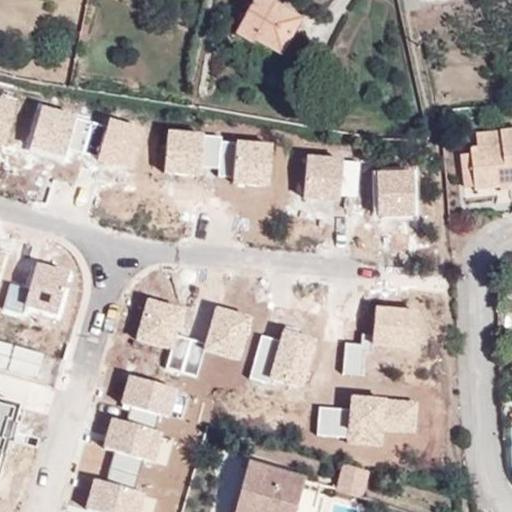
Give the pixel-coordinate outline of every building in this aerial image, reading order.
[(275,1),(273,0),(253,0),(237,33),(255,42),(256,39),(282,53),(300,18),(274,4),(275,1)] [(20,107),(0,100),(0,144),(6,147),(20,107)] [(80,118),(39,105),(26,144),(67,157),(80,118)] [(144,132),(109,121),(96,159),(131,170),(144,132)] [(511,130),(499,132),(501,145),(476,147),(470,148),(471,155),(474,189),(474,191),(511,186),(511,130)] [(501,145),(499,132),(475,135),(476,147),(501,145)] [(200,135),(167,133),(164,175),(197,177),(200,135)] [(275,145),(237,141),(233,186),(272,189),(275,145)] [(342,159),(307,155),(302,199),(336,203),(342,159)] [(463,190),(474,189),(471,155),(460,156),(463,190)] [(412,169),(374,173),(378,218),(416,215),(412,169)] [(68,274),(35,265),(29,290),(10,285),(3,309),(22,314),(24,307),(57,315),(68,274)] [(173,334),(180,309),(144,298),(131,342),(167,353),(163,368),(197,378),(204,351),(239,361),(252,317),(216,307),(206,343),(173,334)] [(417,312),(375,308),(371,346),(413,351),(417,312)] [(318,339),(284,329),(271,377),(305,386),(318,339)] [(105,484),(92,480),(84,509),(92,511),(139,511),(145,495),(132,492),(142,460),(154,464),(163,435),(153,431),(157,417),(169,421),(179,391),(126,375),(117,404),(130,408),(125,422),(111,418),(102,447),(114,451),(105,484)] [(416,402),(350,399),(348,446),(382,448),(382,431),(415,433),(416,402)] [(0,475),(20,407),(0,401),(0,475)] [(295,511),(304,480),(247,465),(234,511),(295,511)] [(367,473),(342,465),(334,492),(359,499),(367,473)]
